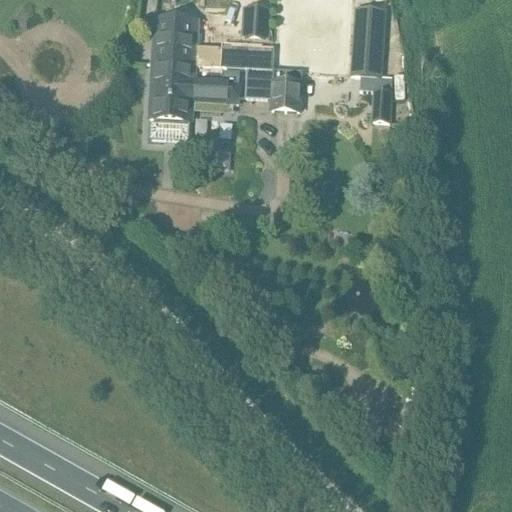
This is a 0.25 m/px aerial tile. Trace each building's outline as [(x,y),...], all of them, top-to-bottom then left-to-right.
[(221,71),(244,72),(248,72),(258,73),(273,74),(275,43),(269,42),(271,14),(244,12),(243,41),(222,40),(221,71)] [(352,65),(351,78),(382,80),(386,14),(355,12),(354,27),(374,28),(372,66),(352,65)] [(174,69),(194,70),(197,25),(156,22),(153,67),(174,69)] [(221,107),(238,108),(240,78),(223,77),(222,86),(194,84),(194,70),(174,69),(153,67),(150,122),(154,123),(154,127),(151,127),(150,142),(187,144),(188,129),(185,129),(185,125),(191,125),(192,112),(220,113),(221,107)] [(363,92),(364,80),(248,73),(246,102),(272,104),(272,114),(300,116),(300,112),(310,113),(311,89),(363,92)] [(394,95),(373,94),(371,127),(393,128),(394,95)] [(230,176),(231,155),(198,153),(197,174),(230,176)]
